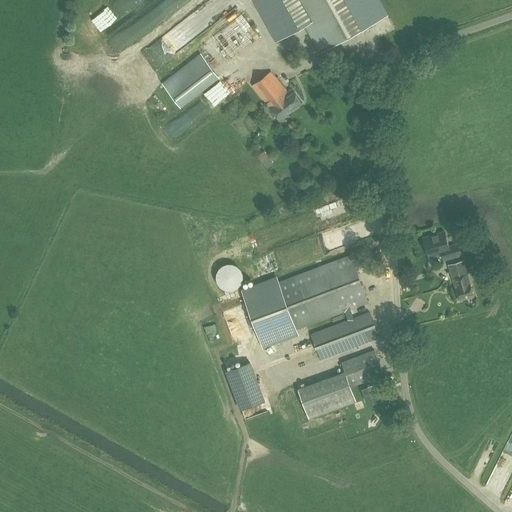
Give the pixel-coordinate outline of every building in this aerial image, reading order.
[(155,30),(178,13),(176,10),(188,0),(166,0),(141,19),(147,27),(151,24),(155,30)] [(252,0),(276,43),(304,26),(319,53),(388,15),(380,0),(252,0)] [(243,16),(234,22),(253,46),(261,40),(243,16)] [(198,50),(202,55),(212,69),(223,60),(209,42),(198,50)] [(212,69),(202,55),(165,84),(181,106),(219,77),(212,69)] [(289,92),(271,71),(252,85),(271,108),(280,119),(302,103),(294,91),(293,92),(292,90),(289,92)] [(264,150),(257,156),(263,162),(268,169),(275,163),(264,150)] [(306,216),(274,236),(281,247),(313,227),(306,216)] [(449,247),(444,232),(423,238),(429,257),(447,251),(450,258),(462,254),(458,244),(449,247)] [(278,256),(279,266),(295,263),(294,253),(278,256)] [(369,302),(351,254),(279,281),(277,275),(241,289),(263,348),(299,335),(297,329),(369,302)] [(465,260),(448,264),(452,279),(455,278),(457,286),(455,286),(460,300),(474,296),(470,282),(469,282),(467,275),(469,274),(465,260)] [(229,290),(231,290),(232,290),(233,289),(234,289),(236,289),(237,288),(238,287),(239,287),(239,286),(240,285),(241,284),(242,283),(242,282),(243,281),(243,280),(243,279),(243,278),(243,276),(243,275),(243,274),(243,273),(243,272),(242,271),(242,270),(241,269),(240,268),(239,267),(239,266),(238,265),(237,265),(236,264),(234,264),(232,263),(230,263),(227,263),(226,263),(225,264),(224,264),(223,265),(222,265),(221,266),(220,267),(219,268),(219,269),(218,270),(218,271),(217,272),(217,273),(217,274),(216,275),(216,276),(216,278),(217,279),(217,280),(217,281),(218,282),(218,283),(219,284),(219,285),(220,286),(221,287),(222,287),(223,288),(224,289),(225,289),(226,289),(227,290),(229,290)] [(321,360),(380,337),(370,311),(311,333),(321,360)] [(346,372),(299,389),(310,418),(357,400),(352,386),(383,375),(374,349),(367,352),(342,362),(346,372)] [(250,361),(227,370),(241,409),(265,400),(250,361)] [(370,392),(368,386),(361,389),(366,401),(371,398),(374,404),(385,400),(381,388),(370,392)]
